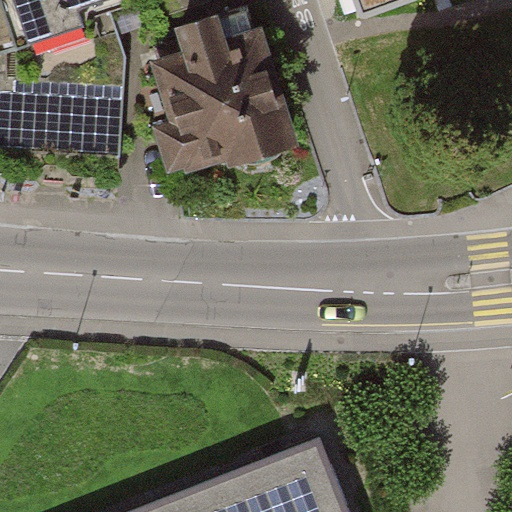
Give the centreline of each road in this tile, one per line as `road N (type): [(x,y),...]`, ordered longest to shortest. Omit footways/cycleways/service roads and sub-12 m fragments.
road 1 (tertiary): [(365,287),(0,271)]
road 2 (residential): [(365,287),(363,231),(290,0)]
road 3 (tertiary): [(511,277),(365,287)]
